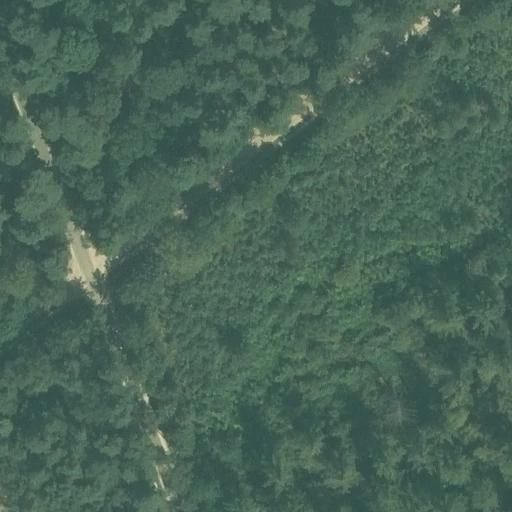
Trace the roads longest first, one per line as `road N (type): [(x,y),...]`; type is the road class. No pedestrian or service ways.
road 1 (track): [(0,324),(432,0)]
road 2 (unclassified): [(180,511),(0,38)]
